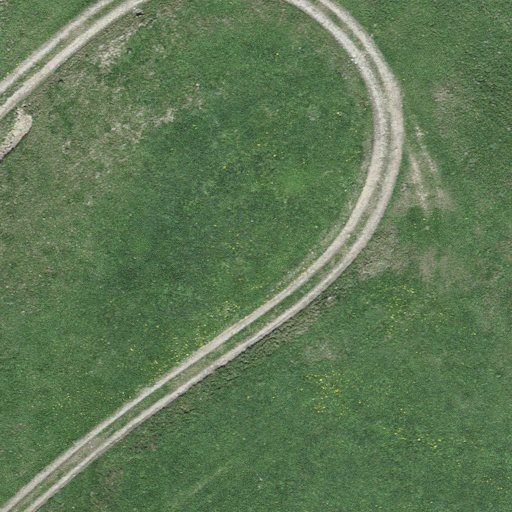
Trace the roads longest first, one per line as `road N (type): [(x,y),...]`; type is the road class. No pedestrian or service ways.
road 1 (track): [(320,0),(369,58),(390,101),(394,144),(381,194),(334,259),(34,511)]
road 2 (track): [(0,104),(90,18),(126,0)]
